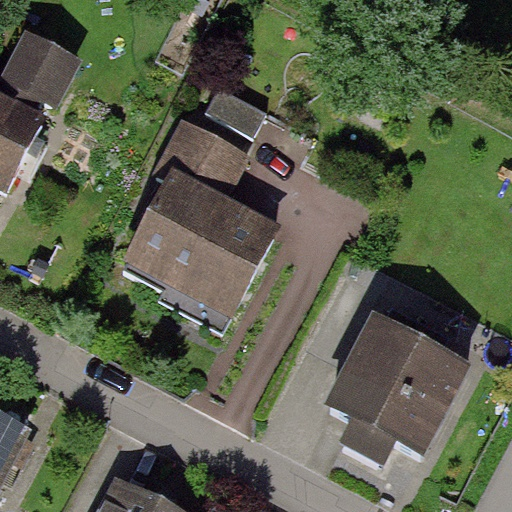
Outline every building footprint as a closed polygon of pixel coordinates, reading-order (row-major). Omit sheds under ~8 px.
[(0,109),(0,211),(8,216),(81,80),(32,54),(2,110),(0,109)] [(220,98),(126,280),(229,333),(275,244),(221,216),(269,123),(220,98)] [(378,335),(331,431),(420,474),(466,378),(378,335)] [(0,425),(0,495),(27,438),(0,425)] [(160,511),(124,493),(113,511),(160,511)]
